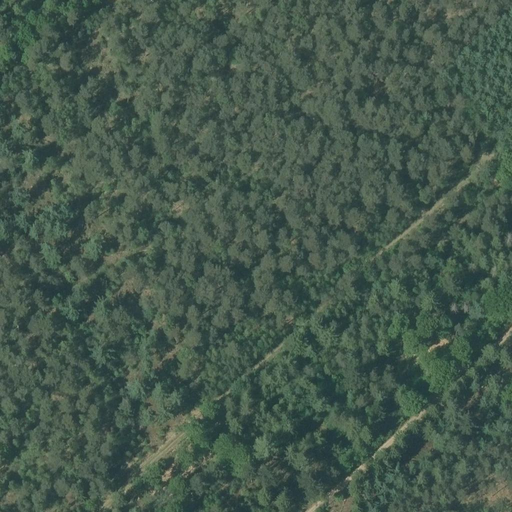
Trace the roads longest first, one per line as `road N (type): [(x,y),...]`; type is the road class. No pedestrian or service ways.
road 1 (track): [(113,511),(511,143)]
road 2 (track): [(313,511),(511,332)]
